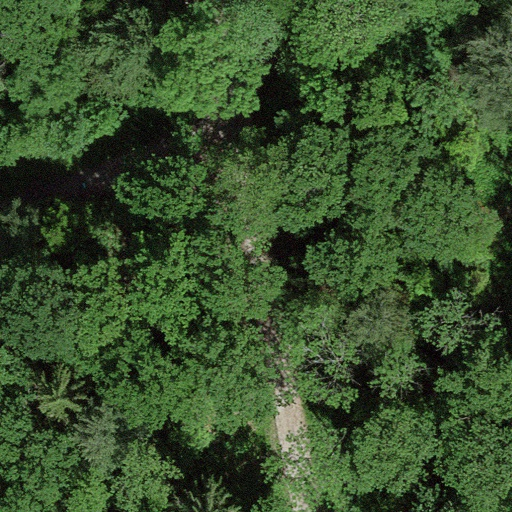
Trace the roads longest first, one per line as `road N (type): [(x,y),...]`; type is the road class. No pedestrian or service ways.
road 1 (track): [(307,511),(234,117),(300,0)]
road 2 (track): [(0,223),(151,165),(234,117)]
